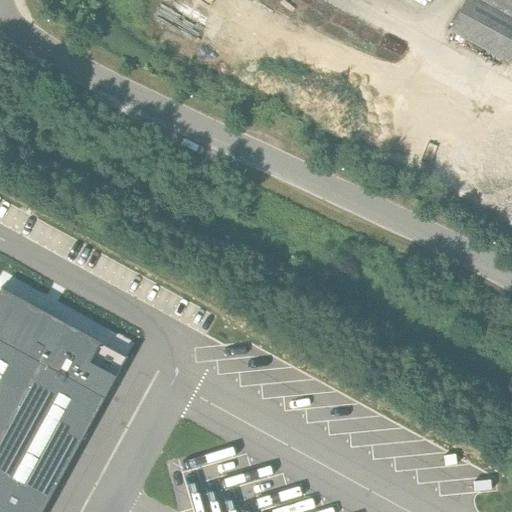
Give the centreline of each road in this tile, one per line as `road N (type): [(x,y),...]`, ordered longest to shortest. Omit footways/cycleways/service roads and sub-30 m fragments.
road 1 (unclassified): [(511,281),(59,58),(0,12)]
road 2 (unknown): [(171,332),(472,511)]
road 3 (unknown): [(452,0),(429,41),(366,0)]
